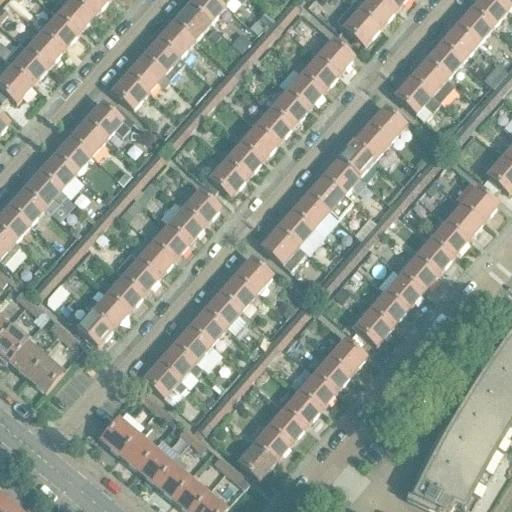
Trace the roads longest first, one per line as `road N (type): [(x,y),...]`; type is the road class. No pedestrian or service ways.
road 1 (residential): [(452,0),(41,459)]
road 2 (residential): [(292,511),(511,262)]
road 3 (residential): [(0,186),(166,0)]
